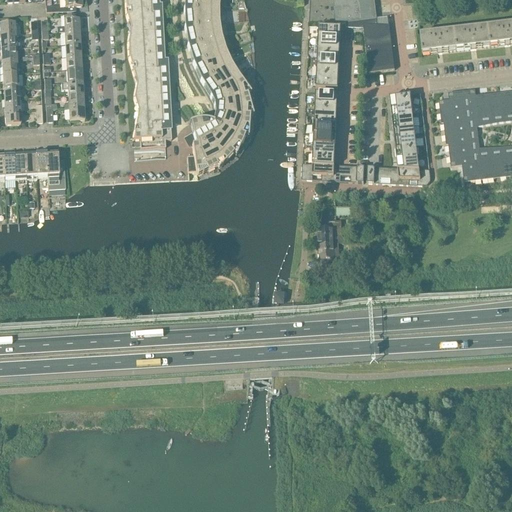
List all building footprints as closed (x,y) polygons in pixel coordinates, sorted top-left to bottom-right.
[(81,8),(80,0),(64,0),(65,10),(81,9),(81,8)] [(193,159),(187,159),(187,175),(195,175),(197,175),(197,178),(216,168),(218,171),(218,172),(233,156),(235,158),(236,158),(244,138),(247,139),(247,140),(248,140),(249,118),(252,118),(253,118),(247,97),(249,96),(250,96),(239,81),(237,78),(230,66),(224,53),(220,39),(218,25),(218,11),(219,0),(125,0),(126,17),(130,30),(128,44),(128,58),(136,86),(134,100),(138,113),(133,141),(133,142),(139,141),(140,152),(165,150),(164,143),(171,142),(166,63),(163,63),(160,8),(158,8),(158,1),(157,0),(184,0),(184,10),(184,28),(187,47),(192,65),(200,82),(210,98),(214,107),(215,116),(213,124),(211,124),(209,123),(207,123),(204,122),(203,122),(200,122),(198,123),(195,123),(193,124),(190,125),(188,126),(189,126),(190,126),(193,136),(186,140),(190,148),(191,148),(191,149),(192,149),(193,159)] [(332,0),(336,26),(345,25),(346,30),(363,30),(369,75),(394,72),(389,27),(377,27),(373,0),(332,0)] [(64,29),(57,29),(57,36),(64,35),(79,34),(78,21),(77,17),(63,18),(64,29)] [(0,26),(0,39),(15,38),(14,25),(0,26)] [(511,45),(511,25),(420,36),(422,56),(511,45)] [(319,28),(318,39),(340,40),(341,29),(319,28)] [(64,35),(64,48),(80,47),(79,34),(64,35)] [(0,39),(0,41),(1,52),(16,51),(15,38),(0,39)] [(318,39),(318,49),(340,50),(340,40),(318,39)] [(80,59),(80,47),(64,48),(65,60),(80,59)] [(339,61),(340,50),(318,49),(317,60),(339,61)] [(1,52),(1,64),(16,63),(16,51),(1,52)] [(65,60),(66,73),(81,72),(80,59),(65,60)] [(317,60),(317,70),(339,71),(339,61),(317,60)] [(1,64),(2,77),(17,76),(16,63),(1,64)] [(317,70),(316,80),(338,81),(339,71),(317,70)] [(81,72),(66,73),(67,85),(82,85),(81,72)] [(18,89),(17,76),(2,77),(3,89),(18,89)] [(338,92),(338,81),(316,80),(316,91),(338,92)] [(67,85),(61,86),(61,93),(67,92),(67,99),(83,98),(82,85),(67,85)] [(3,89),(4,102),(19,101),(18,89),(3,89)] [(511,95),(506,96),(506,94),(500,95),(500,97),(494,98),(493,95),(487,96),(488,99),(481,100),(481,97),(476,98),(475,92),(448,95),(449,102),(439,103),(441,122),(443,122),(446,144),(448,143),(451,169),(462,167),(464,184),(511,178),(511,95)] [(315,95),(315,106),(337,107),(337,96),(315,95)] [(390,111),(411,108),(410,97),(389,100),(390,111)] [(68,106),(64,106),(64,111),(68,111),(83,110),(83,98),(67,99),(68,106)] [(19,113),(19,101),(4,102),(4,114),(19,113)] [(315,106),(314,116),(336,117),(337,107),(315,106)] [(413,120),(418,120),(417,116),(412,116),(411,108),(390,111),(391,121),(413,118),(413,120)] [(83,110),(68,111),(69,123),(84,123),(83,110)] [(20,126),(19,113),(4,114),(5,127),(20,126)] [(314,127),(336,128),(336,117),(314,116),(314,127)] [(391,121),(393,131),(414,128),(413,120),(413,118),(391,121)] [(314,127),(314,137),(336,138),(336,128),(314,127)] [(415,138),(415,140),(420,140),(420,136),(415,136),(414,128),(393,131),(394,141),(415,138)] [(313,147),(335,148),(336,138),(314,137),(313,147)] [(416,149),(415,140),(415,138),(394,141),(395,151),(416,149)] [(313,147),(313,157),(335,158),(335,148),(313,147)] [(417,157),(416,149),(395,151),(396,161),(417,159),(418,161),(423,160),(422,156),(417,157)] [(46,155),(35,156),(35,158),(36,179),(47,178),(46,158),(46,155)] [(57,155),(46,155),(46,158),(47,178),(47,181),(48,193),(64,192),(63,177),(63,165),(58,165),(57,161),(57,157),(57,155)] [(24,156),(13,157),(13,160),(15,183),(18,183),(23,182),(26,182),(25,159),(24,156)] [(35,156),(24,156),(25,159),(26,182),(37,182),(36,179),(35,158),(35,156)] [(13,157),(3,158),(3,160),(4,181),(4,183),(5,190),(15,190),(15,183),(13,160),(13,157)] [(313,157),(312,167),(334,168),(335,158),(313,157)] [(419,172),(418,161),(417,159),(396,161),(397,171),(419,172)] [(337,174),(338,168),(334,168),(312,167),(302,166),(301,182),(333,184),(333,174),(337,174)] [(364,169),(338,168),(337,174),(333,174),(333,184),(363,185),(364,169)] [(394,177),(394,171),(367,169),(366,186),(397,187),(398,177),(394,177)] [(397,171),(394,171),(394,177),(398,177),(397,187),(423,188),(424,188),(425,188),(426,187),(427,187),(429,186),(429,185),(430,184),(430,183),(430,182),(430,180),(429,172),(419,172),(397,171)] [(358,209),(335,208),(336,218),(359,215),(358,209)] [(325,231),(318,231),(319,246),(338,245),(346,245),(342,238),(341,223),(325,224),(325,231)] [(338,245),(319,246),(319,261),(321,261),(322,267),(340,266),(339,253),(338,245)] [(363,271),(362,263),(342,264),(342,272),(363,271)] [(275,302),(274,305),(276,305),(283,306),(284,297),(278,296),(275,296),(275,300),(275,302)]
